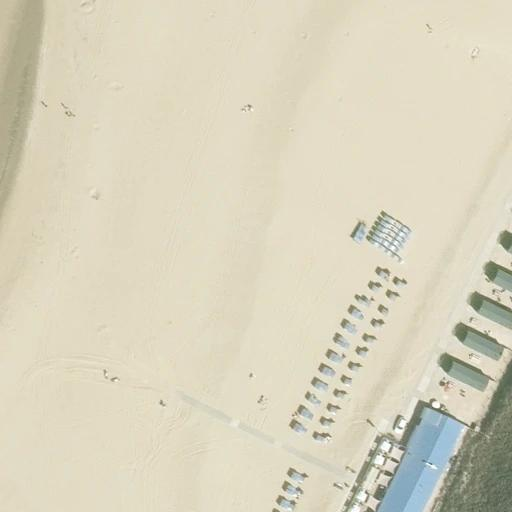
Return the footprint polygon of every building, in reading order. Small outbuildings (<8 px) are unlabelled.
[(511,272),(496,265),(489,279),(511,290),(511,272)] [(511,320),(511,310),(482,295),(475,309),(509,326),(511,320)] [(500,344),(466,327),(459,340),(493,357),(500,344)] [(486,374),(452,357),(445,371),(479,388),(486,374)] [(416,511),(461,424),(423,406),(380,494),(371,511),(416,511)]
